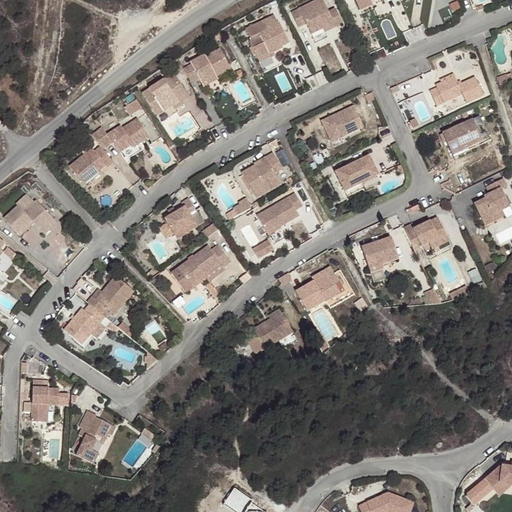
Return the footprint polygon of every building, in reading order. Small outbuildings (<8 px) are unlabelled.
[(328,32),(330,36),(339,32),(332,17),(327,19),(320,5),(287,20),(294,34),(302,31),(309,45),(321,40),(318,36),(328,32)] [(254,67),(269,60),(269,59),(285,51),(276,31),(274,32),(270,24),(241,37),(247,50),(246,51),(254,67)] [(321,40),(330,36),(328,32),(318,36),(321,40)] [(186,73),(179,77),(187,91),(195,87),(198,91),(211,84),(211,87),(213,86),(227,78),(216,58),(203,66),(187,75),(186,73)] [(271,63),(269,60),(254,67),(255,71),(271,63)] [(368,67),(366,61),(355,65),(358,72),(368,67)] [(184,70),(186,73),(187,75),(203,66),(200,62),(184,70)] [(238,79),(231,82),(234,88),(241,85),(238,79)] [(177,109),(183,106),(167,81),(138,99),(153,123),(160,119),(169,114),(177,109)] [(477,101),(467,82),(450,90),(447,84),(423,95),(430,111),(452,101),(457,110),(477,101)] [(211,84),(198,91),(200,96),(214,89),(213,86),(211,87),(211,84)] [(358,100),(361,107),(368,104),(365,97),(358,100)] [(138,115),(132,106),(120,113),(126,122),(138,115)] [(171,118),(180,113),(177,109),(169,114),(171,118)] [(358,133),(352,120),(348,112),(315,128),(323,144),(339,136),(342,141),(358,133)] [(163,125),(160,119),(153,123),(156,130),(163,125)] [(435,136),(443,154),(460,147),(462,151),(476,144),(466,122),(435,136)] [(98,136),(88,143),(97,154),(100,157),(109,150),(115,157),(129,146),(131,148),(144,138),(132,124),(121,133),(118,132),(104,143),(98,136)] [(339,136),(323,144),(325,149),(342,141),(339,136)] [(460,147),(443,154),(446,162),(463,154),(462,151),(460,147)] [(94,176),(100,170),(103,172),(109,168),(100,157),(97,154),(91,159),(88,155),(66,176),(81,192),(88,186),(86,183),(86,182),(94,176)] [(234,179),(241,190),(251,184),(258,199),(276,188),(268,176),(275,172),(266,159),(234,179)] [(330,178),(342,203),(356,195),(354,189),(371,180),(363,162),(330,178)] [(88,186),(97,179),(94,176),(86,182),(86,183),(88,186)] [(251,184),(241,190),(250,204),(258,199),(251,184)] [(486,222),(497,218),(504,215),(496,196),(499,195),(495,187),(478,194),(482,203),(475,205),(476,208),(468,212),(477,233),(488,228),(486,222)] [(0,224),(14,238),(26,226),(30,230),(40,239),(52,227),(30,204),(28,206),(20,199),(10,209),(12,212),(0,224)] [(247,223),(258,240),(272,231),(273,234),(291,223),(288,216),(295,212),(287,200),(247,223)] [(235,212),(228,216),(233,223),(248,214),(242,205),(233,210),(235,212)] [(193,222),(183,207),(176,212),(178,216),(161,226),(173,243),(190,231),(187,226),(193,222)] [(498,224),(497,218),(486,222),(488,228),(498,224)] [(403,231),(397,235),(404,249),(410,247),(412,250),(419,246),(437,238),(431,223),(405,235),(403,231)] [(26,226),(14,238),(17,241),(30,230),(26,226)] [(209,228),(195,237),(200,244),(213,235),(209,228)] [(272,231),(258,240),(260,242),(273,234),(272,231)] [(437,238),(419,246),(423,254),(441,245),(437,238)] [(359,253),(365,271),(379,266),(380,269),(395,263),(387,241),(359,253)] [(244,257),(250,265),(265,256),(260,247),(244,257)] [(197,280),(200,284),(218,272),(220,275),(226,270),(214,252),(208,256),(205,251),(167,277),(177,292),(197,280)] [(379,266),(365,271),(369,280),(381,275),(380,269),(379,266)] [(283,278),(287,286),(299,280),(295,272),(283,278)] [(334,300),(319,276),(301,286),(303,289),(288,299),(298,316),(310,309),(313,313),(334,300)] [(281,278),(272,284),(276,291),(286,285),(281,278)] [(202,286),(200,284),(197,280),(177,292),(182,299),(202,286)] [(425,295),(419,282),(410,286),(416,300),(425,295)] [(88,301),(81,309),(84,311),(95,320),(100,315),(108,321),(128,298),(111,283),(94,305),(88,301)] [(466,287),(449,294),(451,300),(456,299),(463,296),(469,294),(466,287)] [(428,303),(441,303),(441,290),(427,291),(428,303)] [(98,323),(95,320),(84,311),(78,316),(76,315),(56,336),(74,351),(83,340),(93,329),(98,323)] [(262,320),(264,325),(275,319),(272,314),(262,320)] [(275,319),(264,325),(247,335),(252,343),(260,356),(287,339),(275,319)] [(83,340),(90,345),(99,334),(93,329),(83,340)] [(252,343),(247,335),(242,339),(247,347),(252,343)] [(23,427),(37,428),(38,412),(44,413),(53,413),(54,395),(37,395),(37,388),(24,387),(23,427)] [(108,431),(82,417),(73,434),(82,439),(70,461),(87,471),(93,461),(86,457),(90,449),(96,451),(108,431)] [(147,428),(142,435),(150,440),(155,434),(147,428)] [(511,466),(511,467),(501,465),(465,494),(472,503),(473,504),(492,488),(500,482),(511,484),(511,466)] [(511,484),(500,482),(492,488),(499,496),(511,484)] [(409,511),(414,502),(391,493),(358,505),(361,511),(409,511)]
